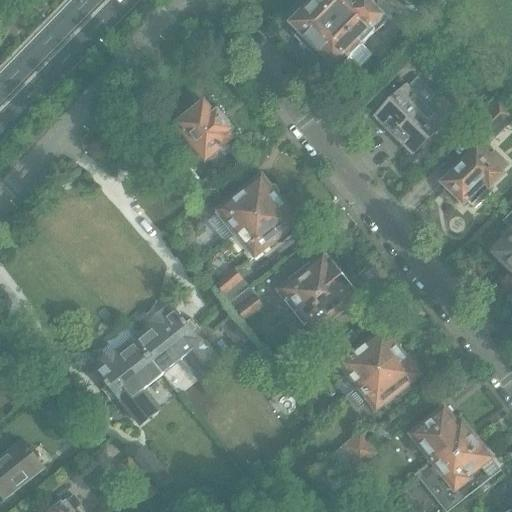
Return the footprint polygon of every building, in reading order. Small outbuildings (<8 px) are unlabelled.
[(364,47),(362,49),(314,0),(312,0),(303,9),(303,13),(294,23),(293,28),(298,33),(292,39),(315,62),(321,56),(338,72),(350,60),(360,69),(373,56),(364,47)] [(314,0),(362,49),(364,47),(386,25),(369,9),(375,3),(372,0),(314,0)] [(434,47),(451,29),(441,20),(425,38),(434,47)] [(426,106),(426,105),(435,96),(418,78),(409,88),(407,87),(376,118),(395,137),(426,106)] [(511,119),(511,116),(498,102),(475,125),(491,140),(511,119)] [(426,106),(395,137),(414,155),(445,124),(426,106)] [(225,160),(237,151),(228,139),(232,136),(218,119),(214,122),(204,110),(195,116),(187,114),(179,121),(178,131),(177,132),(206,167),(221,155),(225,160)] [(502,179),(511,171),(489,148),(446,190),(450,193),(446,198),(458,210),(462,205),(467,211),(469,208),(476,214),(495,194),(494,192),(505,182),(502,179)] [(225,210),(209,223),(226,244),(235,237),(237,239),(280,205),(279,204),(278,202),(280,200),(279,199),(280,196),(275,190),(271,191),(270,189),(268,191),(261,183),(252,190),(251,190),(225,210)] [(280,205),(237,239),(248,252),(244,255),(252,264),(262,256),(263,257),(289,237),(289,236),(298,228),(290,219),(295,215),(286,205),(282,208),(280,205)] [(494,250),(492,252),(511,271),(511,209),(499,223),(508,233),(493,249),(494,250)] [(189,258),(198,268),(205,262),(197,252),(189,258)] [(298,316),(341,282),(341,281),(341,280),(341,278),(340,277),(341,272),(337,267),(333,268),(333,266),(329,267),(325,260),(314,268),(313,268),(287,288),(287,289),(278,296),(286,306),(288,303),(298,316)] [(244,281),(234,270),(216,286),(225,297),(244,281)] [(348,314),(359,304),(351,295),(355,291),(348,281),(344,284),(341,282),(298,316),(308,328),(305,330),(313,340),(322,333),(323,334),(348,315),(348,314)] [(228,305),(235,314),(236,312),(244,322),(264,307),(250,289),(228,305)] [(151,329),(134,343),(163,379),(164,379),(182,365),(198,384),(219,368),(208,354),(174,311),(169,315),(167,312),(148,326),(151,329)] [(350,335),(344,326),(329,338),(335,346),(350,335)] [(347,365),(338,372),(346,382),(349,380),(359,391),(360,393),(403,359),(402,358),(400,356),(402,355),(400,352),(401,348),(398,344),(395,344),(393,342),(390,344),(384,335),(373,344),(372,343),(347,364),(347,365)] [(98,371),(93,375),(126,415),(133,409),(140,417),(154,406),(145,395),(145,394),(164,379),(163,379),(134,343),(131,345),(129,344),(115,354),(117,356),(107,364),(103,360),(94,367),(98,371)] [(302,350),(279,368),(289,379),(299,371),(311,361),(302,350)] [(360,393),(348,402),(359,416),(369,409),(376,418),(384,412),(385,413),(410,393),(410,392),(421,382),(414,373),(417,370),(410,359),(405,362),(403,359),(360,393)] [(299,371),(289,379),(301,395),(312,386),(299,371)] [(27,404),(31,401),(43,392),(31,377),(15,389),(27,404)] [(31,401),(31,402),(40,413),(55,401),(47,389),(43,392),(31,401)] [(418,477),(469,436),(464,429),(458,433),(443,414),(411,440),(414,443),(413,447),(419,453),(422,453),(431,464),(416,475),(418,477)] [(352,461),(371,446),(361,434),(343,449),(352,461)] [(493,461),(490,463),(469,436),(418,477),(445,511),(450,511),(501,472),(493,461)] [(43,473),(31,459),(21,446),(0,462),(0,498),(4,503),(43,473)] [(359,469),(378,454),(371,446),(352,461),(359,469)] [(131,459),(147,478),(158,491),(172,479),(146,447),(131,459)] [(147,478),(131,459),(130,457),(117,468),(131,486),(133,485),(136,487),(147,478)] [(158,492),(158,491),(147,478),(136,487),(147,501),(158,492)] [(78,511),(77,510),(82,507),(76,499),(67,506),(59,511),(78,511)]
